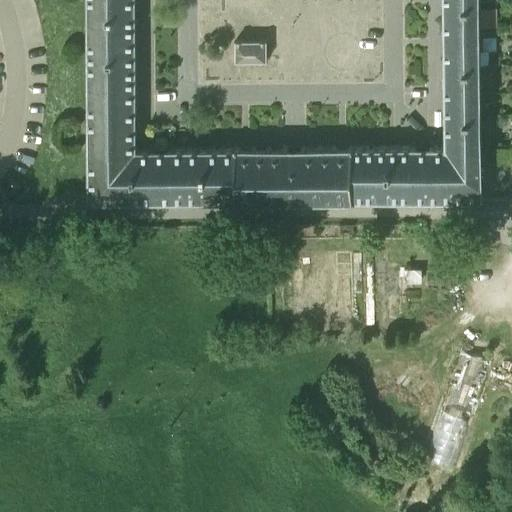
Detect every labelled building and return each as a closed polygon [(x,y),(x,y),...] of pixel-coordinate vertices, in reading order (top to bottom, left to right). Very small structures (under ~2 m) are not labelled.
[(482,145),(446,145),(437,145),(296,147),(211,147),(136,148),(135,0),(87,0),(89,201),(482,198),(482,145)] [(444,0),(444,30),(482,30),(482,0),(444,0)] [(446,113),(481,113),(482,30),(444,30),(446,113)] [(236,39),(236,60),(267,60),(267,39),(236,39)] [(446,145),(482,145),(481,113),(446,113),(446,145)] [(459,347),(430,457),(458,464),(488,355),(459,347)]
